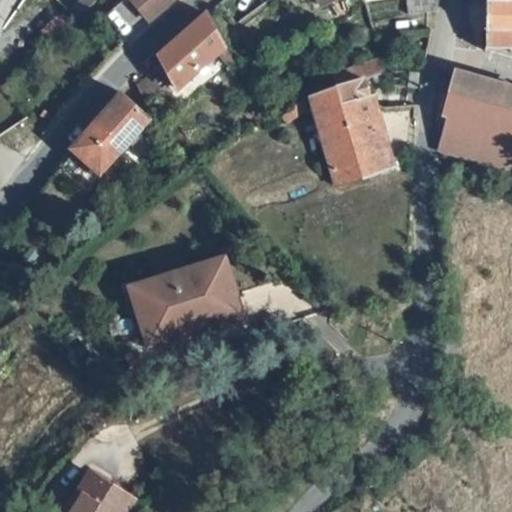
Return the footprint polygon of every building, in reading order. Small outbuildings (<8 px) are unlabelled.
[(125,0),(105,17),(126,43),(176,0),(125,0)] [(407,0),(408,14),(437,12),(439,0),(407,0)] [(511,0),(487,0),(488,46),(485,52),(488,52),(491,49),(510,50),(510,53),(511,52),(511,0)] [(206,15),(161,55),(158,58),(173,82),(177,89),(217,55),(226,48),(206,15)] [(228,69),(235,64),(226,48),(217,55),(228,69)] [(384,75),(380,60),(334,75),(338,87),(343,105),(369,99),(364,81),(384,75)] [(451,120),(442,150),(442,153),(511,171),(511,87),(458,75),(444,118),(451,120)] [(410,78),(409,91),(419,92),(421,79),(410,78)] [(137,89),(144,101),(159,92),(150,80),(137,89)] [(391,173),(369,102),(369,99),(343,105),(338,87),(312,96),(330,160),(322,163),(324,170),(332,168),(338,189),(391,173)] [(119,96),(83,138),(71,153),(100,175),(149,120),(119,96)] [(309,110),(306,100),(294,108),(298,117),(309,110)] [(159,348),(174,344),(157,291),(233,266),(231,260),(140,288),(159,348)] [(157,291),(174,344),(250,319),(233,266),(157,291)] [(85,511),(135,511),(142,500),(102,476),(82,509),(86,511),(85,511)]
